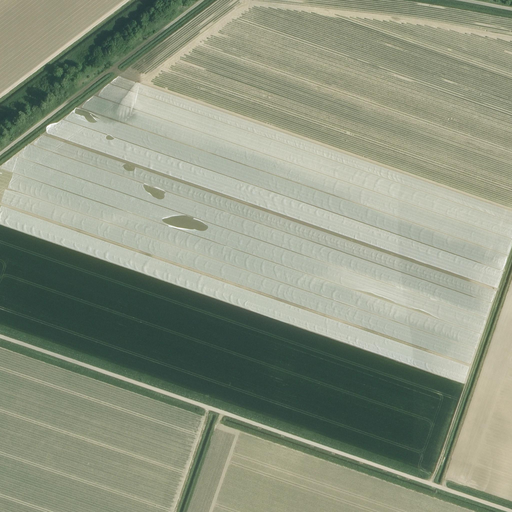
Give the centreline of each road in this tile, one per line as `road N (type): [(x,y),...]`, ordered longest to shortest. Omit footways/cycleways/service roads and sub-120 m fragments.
road 1 (track): [(0,336),(510,511)]
road 2 (unclassified): [(0,154),(202,0)]
